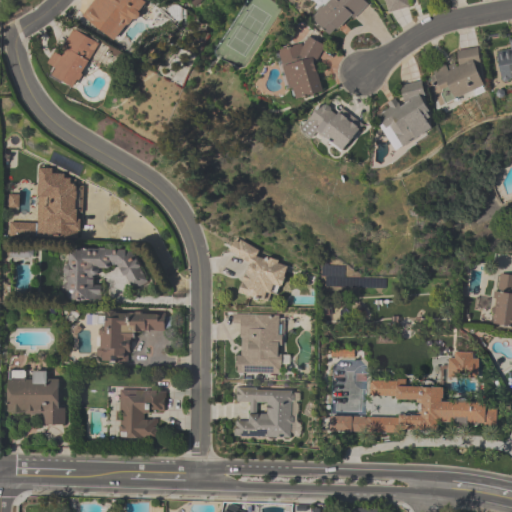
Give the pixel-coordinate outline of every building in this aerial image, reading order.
[(147,2),(143,0),(94,0),(82,17),(117,43),(147,2)] [(368,4),(364,0),(329,0),(311,18),(333,40),(368,4)] [(384,0),(387,13),(410,8),(408,0),(384,0)] [(51,77),(77,89),(99,41),(73,29),(62,53),(54,49),(48,64),(55,68),(51,77)] [(511,80),(511,39),(508,40),(510,51),(498,53),(502,82),(511,80)] [(326,94),(314,42),(280,50),(292,102),(326,94)] [(489,91),(476,47),(456,53),(459,62),(428,71),(439,106),(489,91)] [(395,151),(400,149),(434,129),(422,81),(400,87),(403,99),(377,114),(380,125),(395,151)] [(306,131),(345,155),(362,127),(324,103),(306,131)] [(79,241),(83,173),(38,170),(36,224),(9,223),(9,237),(79,241)] [(249,262),(240,295),(269,303),(271,294),(280,296),(290,261),(233,245),(230,257),(249,262)] [(140,250),(65,250),(65,302),(100,302),(100,270),(125,270),(125,287),(140,287),(140,250)] [(511,326),(511,276),(496,276),(494,326),(511,326)] [(165,314),(102,312),(101,362),(131,363),(131,332),(164,333),(165,314)] [(238,376),(281,377),(281,316),(239,316),(238,376)] [(477,355),(447,355),(447,379),(477,379),(477,355)] [(43,426),(62,426),(62,381),(47,381),(47,373),(30,373),(30,381),(8,381),(8,415),(43,415),(43,426)] [(331,432),(438,434),(438,425),(497,425),(497,402),(444,402),(444,387),(405,387),(405,381),(370,380),(370,399),(421,400),(421,417),(331,416),(331,432)] [(293,390),(236,389),(236,405),(248,405),(247,422),(235,421),(235,438),(292,439),(293,390)] [(165,391),(120,391),(119,440),(157,441),(158,421),(148,421),(148,412),(165,412),(165,391)]
